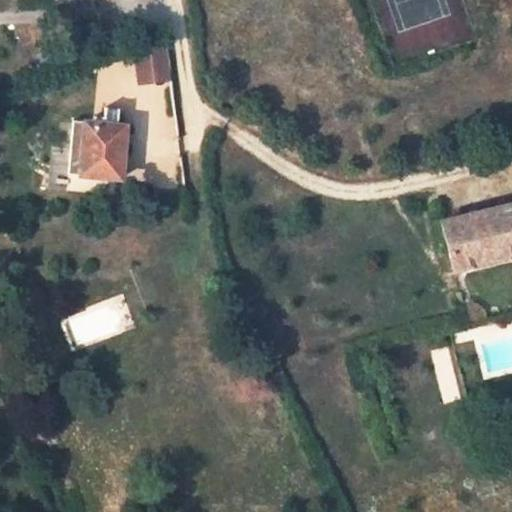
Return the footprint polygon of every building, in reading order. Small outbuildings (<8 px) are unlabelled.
[(135,64),(166,53),(165,38),(130,50),(135,64)] [(169,71),(166,53),(135,64),(140,80),(169,71)] [(119,178),(123,126),(123,124),(116,124),(117,107),(103,106),(102,123),(71,119),(67,173),(81,174),(119,178)] [(511,255),(511,205),(442,222),(454,270),(511,255)] [(38,289),(28,277),(13,289),(22,302),(38,289)] [(28,310),(44,297),(38,289),(22,302),(28,310)]
